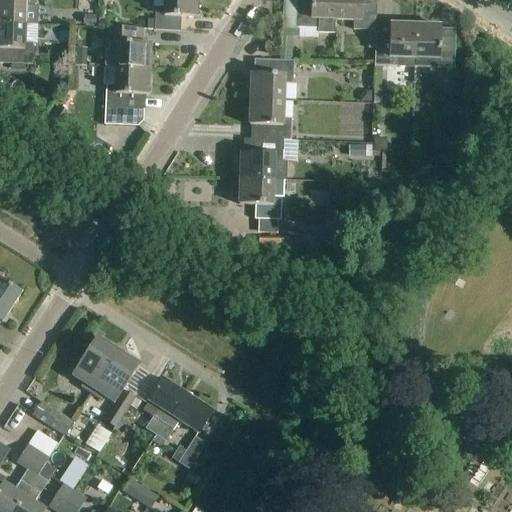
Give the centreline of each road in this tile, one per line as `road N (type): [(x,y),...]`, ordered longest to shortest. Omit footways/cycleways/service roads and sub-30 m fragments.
road 1 (residential): [(120,212),(252,0)]
road 2 (residential): [(325,342),(120,212)]
road 3 (residential): [(120,212),(0,137)]
road 4 (residential): [(0,391),(75,276)]
